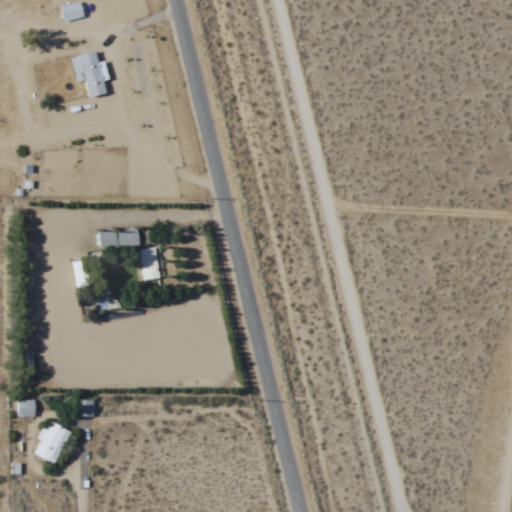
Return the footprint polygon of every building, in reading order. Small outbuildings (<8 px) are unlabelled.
[(59,7),(63,23),(83,18),(78,1),(59,7)] [(87,97),(104,94),(96,52),(71,57),(75,81),(83,80),(87,97)] [(137,248),(137,230),(97,230),(97,248),(137,248)] [(160,279),(157,247),(139,249),(142,281),(160,279)] [(73,261),(74,287),(87,287),(86,261),(73,261)] [(33,417),(33,400),(16,400),(16,417),(33,417)] [(91,400),(75,400),(75,416),(91,416),(91,400)] [(53,464),(69,431),(47,420),(31,454),(53,464)]
